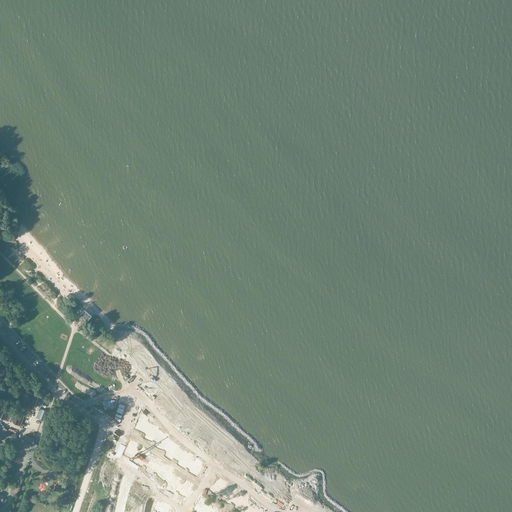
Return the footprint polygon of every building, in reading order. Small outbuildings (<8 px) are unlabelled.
[(84,309),(80,314),(87,321),(91,315),(84,309)] [(141,369),(136,382),(141,384),(146,370),(145,370),(145,371),(141,369)] [(20,371),(13,374),(16,381),(23,379),(20,371)] [(150,377),(145,391),(150,393),(155,379),(154,379),(150,378),(150,377)] [(158,387),(152,400),(157,402),(163,389),(162,389),(158,388),(158,387)] [(37,395),(27,391),(26,394),(27,394),(25,399),(24,398),(23,401),(33,405),(37,395)] [(167,394),(161,407),(165,409),(172,396),(172,397),(167,394),(168,394),(167,394)] [(177,403),(168,415),(172,418),(181,407),(181,406),(181,407),(177,404),(177,403)] [(0,405),(0,418),(6,421),(7,420),(11,409),(0,405)] [(11,409),(7,420),(9,421),(9,422),(20,426),(24,415),(11,409)] [(184,413),(176,425),(180,428),(189,416),(188,416),(184,414),(185,413),(184,413)] [(140,415),(136,426),(136,425),(140,427),(142,423),(145,424),(148,417),(147,417),(144,416),(144,417),(140,416),(140,415)] [(125,425),(126,421),(122,420),(118,430),(123,431),(124,429),(125,425)] [(193,420),(184,432),(189,435),(198,423),(197,423),(197,424),(193,421),(194,420),(193,420)] [(150,425),(146,435),(150,436),(152,432),(154,434),(155,434),(158,427),(157,427),(154,426),(154,427),(151,425),(150,425)] [(202,426),(193,438),(198,441),(206,430),(202,427),(203,427),(202,426)] [(161,433),(156,443),(157,443),(160,445),(162,441),(165,442),(169,435),(168,435),(168,436),(165,434),(164,435),(161,434),(161,433)] [(211,434),(202,446),(207,449),(215,437),(214,437),(211,434)] [(130,441),(124,455),(128,456),(131,449),(132,449),(131,449),(132,448),(133,446),(134,443),(130,441)] [(219,441),(211,452),(215,456),(224,444),(223,443),(223,444),(219,441),(220,441),(219,441)] [(171,443),(166,453),(166,454),(166,453),(170,455),(172,451),(175,452),(175,453),(178,446),(175,444),(174,446),(171,444),(171,443)] [(142,449),(135,462),(139,464),(143,457),(144,456),(145,455),(144,454),(146,451),(142,449),(143,449),(142,449)] [(231,449),(223,461),(227,464),(236,452),(235,452),(231,450),(232,449),(231,449)] [(185,452),(179,461),(180,462),(180,461),(183,463),(185,459),(188,461),(192,455),(189,453),(188,454),(185,452)] [(239,456),(231,468),(235,471),(244,459),(243,459),(243,460),(239,457),(240,457),(239,456)] [(152,458),(147,468),(151,469),(153,466),(156,467),(156,468),(160,461),(159,461),(156,459),(156,460),(152,458),(153,458),(152,458)] [(196,458),(193,465),(193,466),(193,465),(196,467),(194,471),(197,472),(197,473),(198,473),(203,463),(202,463),(199,461),(199,460),(196,459),(196,458)] [(166,464),(159,472),(159,473),(160,472),(163,475),(166,471),(168,474),(173,468),(170,466),(169,467),(166,464),(167,464),(166,464)] [(250,466),(242,478),(246,481),(254,469),(254,470),(250,467),(250,466)] [(109,473),(121,478),(123,474),(111,469),(110,470),(111,470),(109,473)] [(258,473),(250,485),(254,488),(263,476),(262,476),(258,474),(259,473),(258,473)] [(173,477),(168,487),(172,488),(174,484),(177,486),(176,486),(177,486),(180,479),(180,480),(177,478),(176,479),(173,477)] [(220,479),(212,487),(215,489),(218,486),(220,489),(226,484),(226,483),(226,484),(223,481),(222,482),(220,479)] [(186,480),(179,494),(183,496),(187,489),(188,489),(188,488),(187,488),(188,487),(188,488),(189,486),(190,483),(186,481),(186,480)] [(115,493),(117,489),(104,481),(105,482),(102,485),(105,487),(105,488),(107,488),(108,489),(107,489),(108,489),(115,493)] [(132,488),(131,491),(137,495),(138,491),(142,493),(144,490),(135,485),(133,489),(132,488)] [(270,485),(263,498),(268,501),(275,488),(274,488),(270,486),(271,485),(270,485)] [(230,487),(224,496),(227,498),(230,495),(233,496),(232,497),(233,497),(237,490),(237,491),(234,489),(233,490),(230,487)] [(279,491),(273,504),(277,506),(284,493),(283,493),(279,491),(280,491),(279,491)] [(240,496),(236,506),(240,507),(242,503),(245,505),(244,505),(245,505),(248,498),(247,498),(244,497),(244,498),(240,496)] [(201,497),(193,510),(196,511),(197,511),(201,505),(202,506),(202,505),(202,504),(203,503),(205,500),(201,497)] [(129,501),(127,504),(133,507),(135,504),(139,506),(141,502),(132,498),(130,502),(129,501)] [(115,504),(103,499),(102,503),(101,503),(113,508),(115,504)] [(291,500),(284,511),(290,511),(295,502),(295,503),(291,500)] [(160,503),(159,507),(163,508),(163,511),(169,511),(170,510),(169,510),(170,506),(160,503)]
